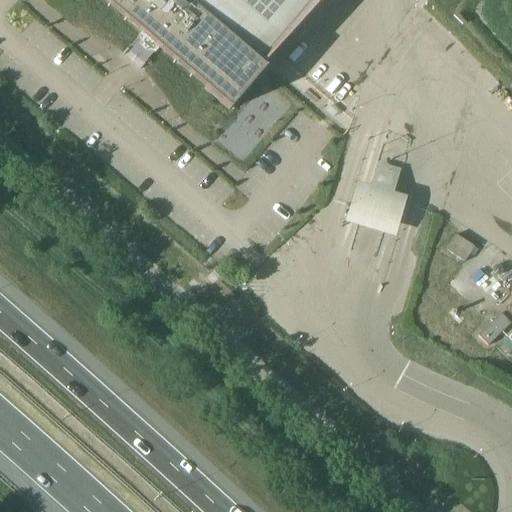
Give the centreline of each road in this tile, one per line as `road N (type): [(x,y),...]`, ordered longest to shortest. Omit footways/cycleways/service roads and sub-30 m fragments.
road 1 (unclassified): [(407,511),(0,145)]
road 2 (unknown): [(0,36),(224,237)]
road 3 (motorway): [(223,511),(0,314)]
road 4 (unknown): [(224,237),(334,341)]
road 5 (motorway): [(0,425),(100,511)]
road 6 (unknown): [(224,237),(310,140)]
